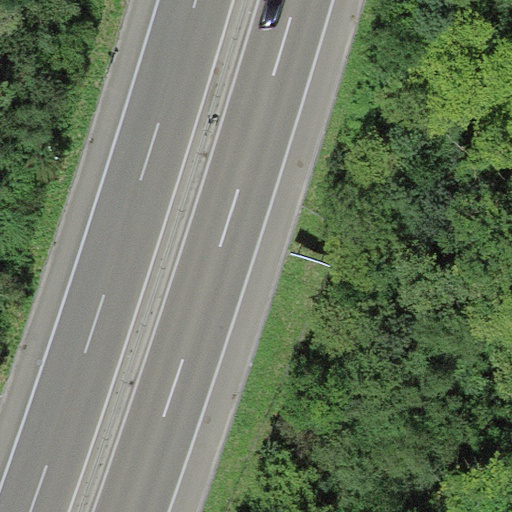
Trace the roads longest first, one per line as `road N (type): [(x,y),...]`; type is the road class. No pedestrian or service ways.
road 1 (motorway): [(131,511),(232,230),(299,0)]
road 2 (motorway): [(192,0),(30,511)]
